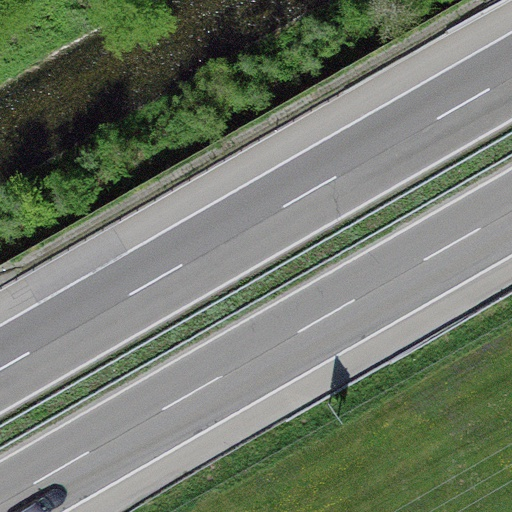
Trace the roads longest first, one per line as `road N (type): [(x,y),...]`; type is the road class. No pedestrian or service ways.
road 1 (motorway): [(0,503),(511,209)]
road 2 (motorway): [(511,75),(0,368)]
